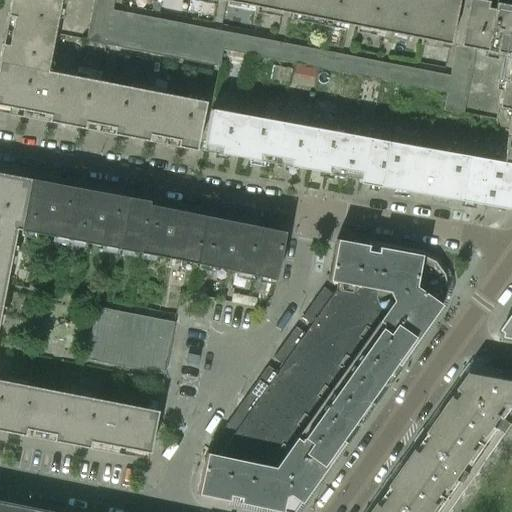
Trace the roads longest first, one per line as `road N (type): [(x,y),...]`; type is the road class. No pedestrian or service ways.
road 1 (residential): [(170,510),(195,430),(297,286),(309,209)]
road 2 (residential): [(309,209),(0,149)]
road 3 (residential): [(511,248),(309,209)]
road 4 (residential): [(332,511),(453,346)]
road 5 (residential): [(170,510),(0,475)]
